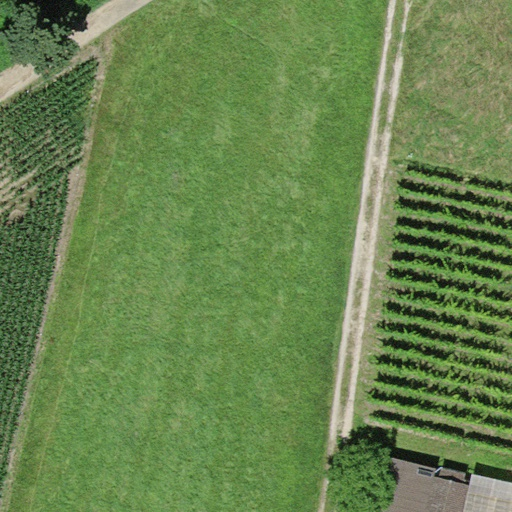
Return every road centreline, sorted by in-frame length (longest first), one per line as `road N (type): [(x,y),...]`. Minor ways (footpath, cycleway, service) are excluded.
road 1 (track): [(416,0),(327,511)]
road 2 (track): [(0,92),(152,0)]
